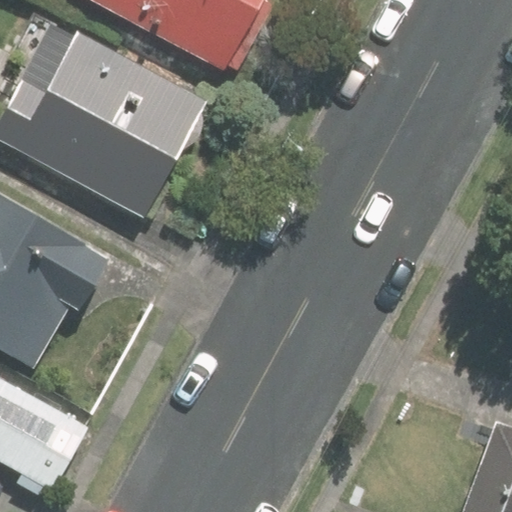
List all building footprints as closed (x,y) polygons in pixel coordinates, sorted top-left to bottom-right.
[(101,0),(222,67),(226,60),(239,68),(276,0),(101,0)] [(0,142),(141,218),(206,98),(79,29),(75,35),(50,22),(0,113),(0,142)] [(0,348),(33,367),(69,306),(77,310),(110,253),(0,190),(0,348)] [(0,461),(48,487),(84,423),(0,376),(0,461)] [(511,511),(511,427),(493,420),(459,511),(511,511)]
